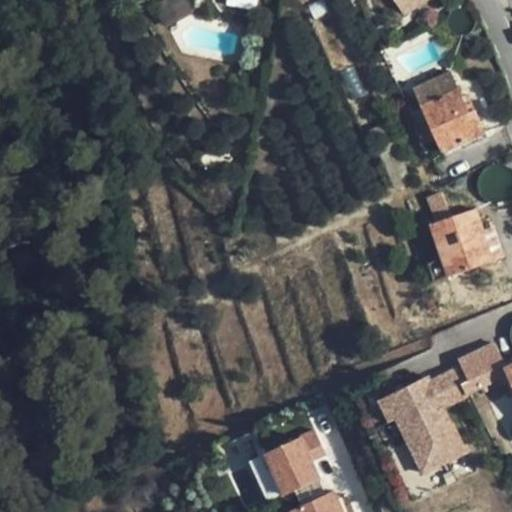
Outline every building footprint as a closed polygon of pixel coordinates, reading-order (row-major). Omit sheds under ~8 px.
[(393,0),(402,14),(424,0),(393,0)] [(451,71),(414,88),(421,104),(427,117),(439,144),(442,151),(485,132),(474,109),(469,111),(467,107),(451,71)] [(405,101),(394,106),(404,126),(415,121),(405,101)] [(427,117),(413,124),(425,150),(439,144),(427,117)] [(403,162),(387,169),(397,189),(412,182),(403,162)] [(426,196),(431,213),(447,207),(442,191),(426,196)] [(475,209),(432,224),(450,276),(491,261),(481,233),(484,232),(475,209)] [(484,232),(481,233),(491,261),(503,257),(493,229),(484,232)] [(506,368),(511,365),(511,341),(504,325),(491,331),(496,340),(459,358),(462,364),(470,381),(464,383),(470,396),(496,383),(492,375),(506,368)] [(428,377),(420,381),(440,421),(436,422),(440,431),(451,425),(428,377)] [(398,420),(422,469),(445,458),(448,463),(465,454),(451,425),(440,431),(436,422),(440,421),(420,381),(380,401),(391,423),(398,420)] [(341,511),(333,494),(326,497),(310,463),(325,457),(314,433),(265,456),(265,458),(284,496),(284,497),(294,492),(302,508),(292,511),(341,511)] [(268,504),(284,496),(265,458),(249,465),(268,504)] [(445,458),(422,469),(424,474),(448,463),(445,458)]
